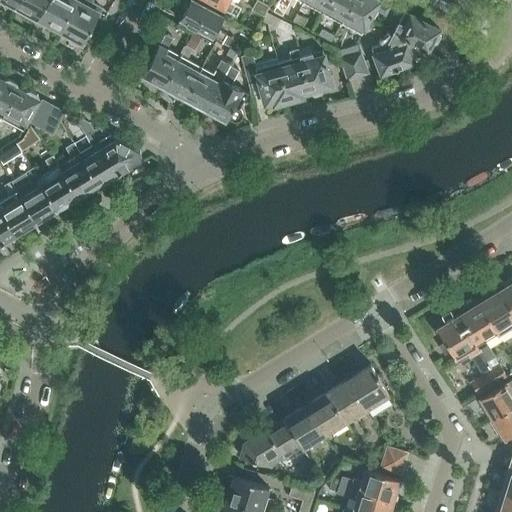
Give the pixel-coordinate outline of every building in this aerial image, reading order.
[(16,6),(15,9),(20,0),(0,0),(8,5),(10,3),(16,6)] [(20,0),(15,9),(29,17),(31,14),(38,18),(47,0),(20,0)] [(59,29),(60,30),(76,0),(75,0),(47,0),(38,18),(47,23),(46,26),(57,32),(59,29)] [(76,0),(60,30),(69,35),(70,39),(77,43),(81,41),(83,42),(99,13),(85,5),(88,0),(76,0)] [(185,11),(180,20),(223,44),(228,35),(217,29),(224,17),(193,0),(190,0),(190,1),(187,2),(184,8),(185,11)] [(209,0),(237,14),(241,6),(229,0),(209,0)] [(322,11),(322,12),(328,0),(303,0),(303,1),(312,6),(315,2),(324,7),(322,11)] [(341,22),(342,22),(353,0),(328,0),(322,12),(332,17),(334,12),(343,18),(341,22)] [(379,1),(379,0),(378,0),(353,0),(342,22),(351,27),(353,23),(364,29),(374,9),(379,1)] [(389,7),(379,1),(374,9),(385,15),(389,7)] [(270,6),(262,2),(257,12),(264,16),(267,12),(270,6)] [(293,10),(277,2),(273,10),(288,19),(293,10)] [(437,32),(439,29),(405,11),(394,31),(423,46),(428,49),(431,42),(437,42),(441,35),(437,32)] [(264,16),(262,19),(267,23),(269,30),(275,28),(280,19),(267,12),(264,16)] [(296,14),(292,21),(299,24),(303,26),(307,19),(296,14)] [(321,28),(318,34),(331,41),(334,35),(321,28)] [(423,46),(394,31),(389,40),(371,46),(381,73),(414,61),(412,57),(420,54),(423,47),(423,46)] [(192,32),(186,45),(193,48),(194,49),(200,36),(192,32)] [(143,75),(164,86),(181,56),(180,56),(167,49),(173,38),(165,33),(143,75)] [(181,56),(164,86),(173,92),(174,95),(184,100),(202,67),(187,59),(193,48),(186,45),(180,56),(181,56)] [(231,48),(229,54),(234,56),(237,51),(231,48)] [(313,57),(302,60),(301,60),(310,91),(311,91),(314,93),(321,91),(323,87),(332,85),(322,49),(311,53),(313,57)] [(358,49),(340,54),(342,61),(360,55),(358,49)] [(368,60),(365,61),(363,54),(352,58),(358,76),(369,73),(368,70),(371,69),(368,60)] [(291,63),(279,66),(289,100),(303,96),(302,93),(310,91),(301,60),(302,60),(301,56),(289,59),(291,63)] [(358,76),(352,58),(341,62),(347,80),(358,76)] [(196,104),(206,109),(228,67),(219,63),(213,74),(202,67),(184,100),(193,105),(196,104)] [(289,100),(279,66),(268,70),(267,65),(255,68),(265,103),(273,101),(274,104),(289,100)] [(235,71),(228,67),(206,109),(226,120),(227,117),(233,120),(236,121),(237,121),(240,120),(241,119),(242,118),(243,116),(243,114),(242,112),(242,111),(241,109),(239,109),(248,92),(229,82),(235,71)] [(0,119),(2,116),(18,87),(16,83),(9,79),(5,79),(0,76),(0,119)] [(2,116),(0,119),(0,128),(4,131),(10,120),(24,128),(40,98),(39,98),(37,94),(30,90),(26,91),(18,87),(2,116)] [(53,106),(43,100),(32,121),(42,126),(53,106)] [(52,132),(64,111),(53,106),(42,126),(52,132)] [(119,171),(94,130),(93,129),(90,122),(83,119),(78,122),(87,135),(93,145),(80,153),(98,184),(115,174),(119,171)] [(94,130),(119,171),(141,158),(140,150),(99,127),(94,130)] [(16,143),(0,153),(0,159),(2,163),(21,151),(16,143)] [(73,158),(60,165),(59,166),(78,196),(98,184),(80,153),(74,143),(66,147),(73,158)] [(52,170),(39,178),(58,209),(78,196),(59,166),(60,165),(53,155),(46,160),(52,170)] [(32,183),(19,191),(18,191),(37,222),(58,209),(39,178),(33,168),(25,172),(32,183)] [(11,195),(0,202),(0,207),(16,234),(37,222),(18,191),(19,191),(12,180),(5,185),(11,195)] [(0,244),(16,234),(0,207),(0,244)] [(504,286),(500,289),(511,308),(511,277),(503,283),(504,286)] [(491,290),(477,299),(497,331),(510,323),(511,326),(511,308),(500,289),(493,293),(491,290)] [(465,310),(458,314),(487,361),(495,356),(484,338),(497,331),(477,299),(463,307),(465,310)] [(487,361),(458,314),(437,327),(446,341),(443,343),(448,351),(451,349),(458,361),(470,354),(478,366),(487,361)] [(371,364),(349,377),(367,406),(389,393),(371,364)] [(500,364),(491,368),(492,371),(498,381),(507,376),(500,364)] [(473,383),(479,393),(498,381),(492,371),(473,383)] [(349,377),(327,390),(345,419),(367,406),(349,377)] [(481,405),(490,419),(511,405),(511,377),(480,397),(484,404),(481,405)] [(327,390),(305,404),(323,433),(345,419),(327,390)] [(284,417),(297,439),(301,446),(323,433),(305,404),(284,417)] [(511,405),(490,419),(498,432),(500,431),(505,438),(511,433),(511,405)] [(297,439),(284,417),(267,428),(267,427),(245,441),(241,442),(239,445),(238,448),(238,452),(240,455),(267,464),(271,465),(301,446),(297,439)] [(405,463),(408,452),(387,445),(383,456),(405,463)] [(379,468),(401,475),(405,463),(383,456),(379,468)] [(351,487),(359,490),(393,500),(400,479),(365,468),(361,481),(354,479),(353,480),(351,487)] [(511,470),(508,469),(501,490),(511,493),(511,470)] [(234,476),(227,500),(261,511),(269,487),(234,476)] [(340,484),(351,487),(353,480),(342,477),(340,484)] [(299,511),(308,511),(315,490),(295,484),(291,497),(303,500),(299,511)] [(356,499),(352,510),(357,511),(389,511),(393,500),(359,490),(351,487),(340,484),(337,492),(337,493),(356,499)] [(511,511),(511,493),(501,490),(495,511),(498,511),(511,511)] [(227,500),(223,511),(260,511),(261,511),(227,500)]
